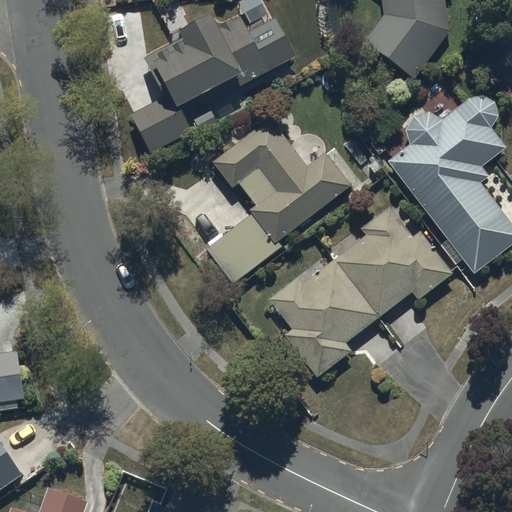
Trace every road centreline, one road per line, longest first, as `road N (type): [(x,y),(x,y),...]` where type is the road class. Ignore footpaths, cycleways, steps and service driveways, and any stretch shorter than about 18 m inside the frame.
road 1 (residential): [(381,511),(227,439),(148,353),(94,269),(75,220),(44,19)]
road 2 (tertiary): [(443,511),(511,378)]
